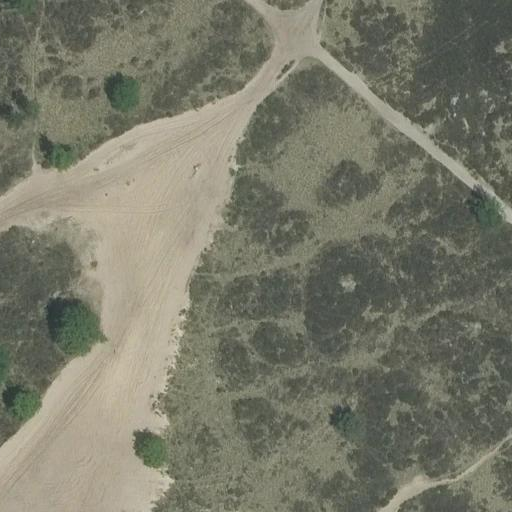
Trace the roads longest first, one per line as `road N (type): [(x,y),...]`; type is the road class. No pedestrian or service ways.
road 1 (track): [(125,511),(183,257),(251,98),(306,49),(323,0)]
road 2 (track): [(251,98),(0,492)]
road 3 (track): [(248,0),(511,218)]
road 4 (track): [(511,439),(448,485),(391,511)]
